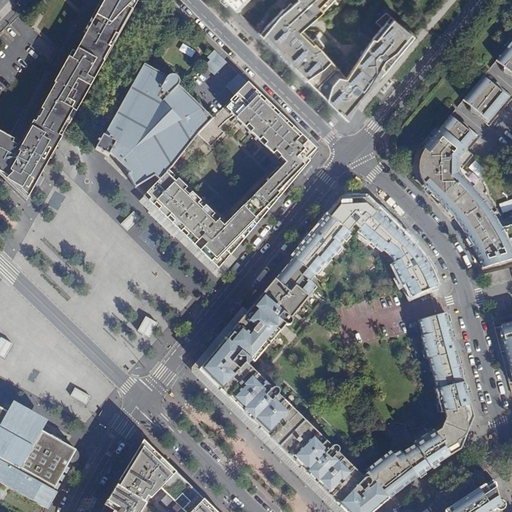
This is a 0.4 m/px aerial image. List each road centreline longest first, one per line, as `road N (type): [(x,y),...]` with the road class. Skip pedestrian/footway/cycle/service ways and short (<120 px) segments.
road 1 (residential): [(506,447),(450,253),(349,153)]
road 2 (tertiary): [(143,399),(349,153)]
road 3 (residential): [(349,153),(192,0)]
road 4 (tertiary): [(349,153),(480,0)]
road 5 (residential): [(143,399),(5,267)]
road 6 (residential): [(143,399),(257,511)]
road 7 (tertiary): [(73,511),(143,399)]
